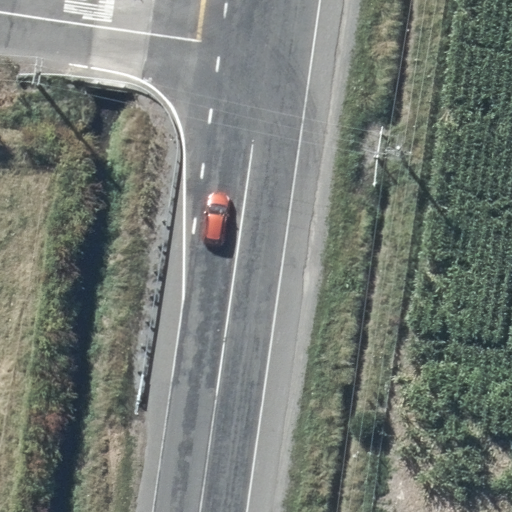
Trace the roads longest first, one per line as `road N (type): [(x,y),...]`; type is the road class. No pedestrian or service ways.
road 1 (primary): [(199,511),(266,55)]
road 2 (unclassified): [(0,15),(266,55)]
